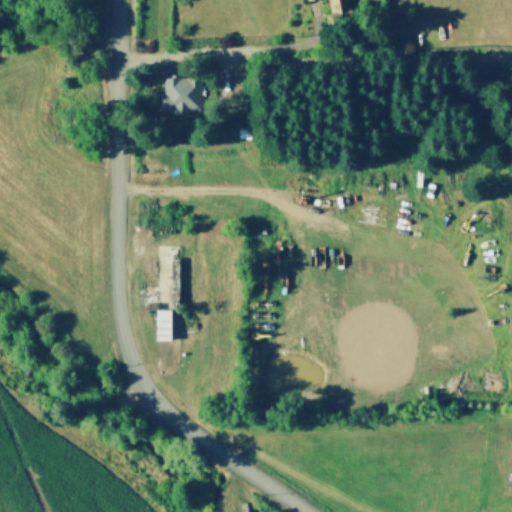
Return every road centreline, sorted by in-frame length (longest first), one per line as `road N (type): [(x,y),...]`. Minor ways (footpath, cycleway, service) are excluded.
road 1 (residential): [(307,511),(175,417),(133,370),(116,305),(116,0)]
road 2 (residential): [(116,59),(298,41),(511,52)]
road 3 (track): [(116,184),(264,195)]
